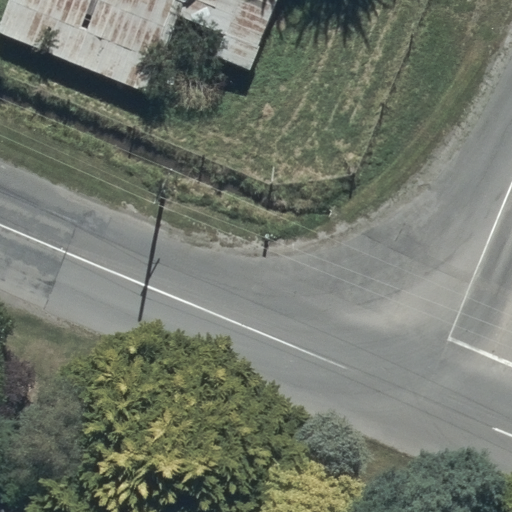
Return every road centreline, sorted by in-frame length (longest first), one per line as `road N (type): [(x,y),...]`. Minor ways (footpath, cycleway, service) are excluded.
road 1 (unclassified): [(423,400),(0,225)]
road 2 (unclassified): [(423,400),(511,189)]
